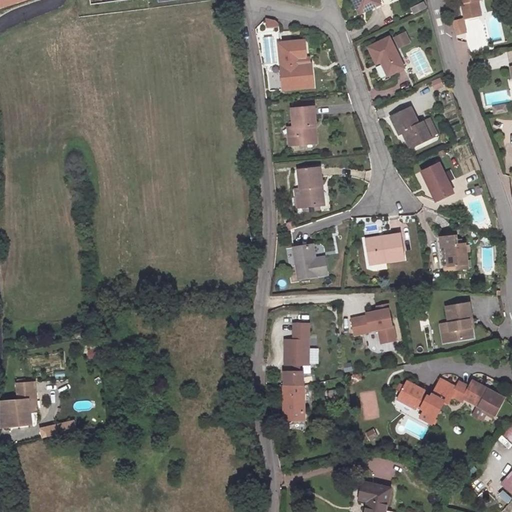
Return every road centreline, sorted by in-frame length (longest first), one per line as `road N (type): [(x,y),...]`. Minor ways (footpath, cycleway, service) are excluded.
road 1 (unclassified): [(267,511),(251,393),(269,238),(241,5)]
road 2 (unclassified): [(511,270),(510,226),(432,0)]
road 3 (residential): [(393,201),(335,23)]
